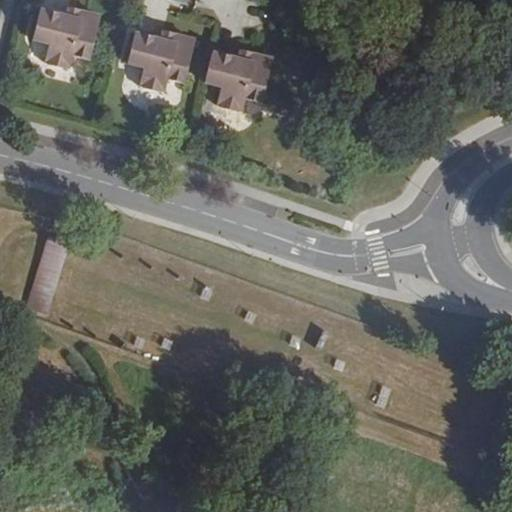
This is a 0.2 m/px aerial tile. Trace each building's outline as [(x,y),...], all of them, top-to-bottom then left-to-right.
[(66,2),(63,14),(62,17),(77,20),(80,10),(81,5),(66,2)] [(62,17),(63,14),(35,8),(27,40),(44,44),(40,61),(65,67),(68,55),(85,58),(95,14),(80,10),(77,20),(62,17)] [(161,24),(158,36),(157,39),(173,42),(175,32),(177,28),(161,24)] [(157,39),(158,36),(130,30),(122,62),(139,66),(135,83),(160,89),(163,76),(179,80),(190,36),(175,32),(173,42),(157,39)] [(239,42),(236,54),(235,57),(251,61),(254,51),(256,45),(239,42)] [(236,54),(206,47),(199,80),(217,84),(213,101),(238,107),(241,95),(258,99),(269,54),(254,51),(251,61),(235,57),(236,54)] [(47,236),(30,300),(51,306),(68,241),(47,236)]
